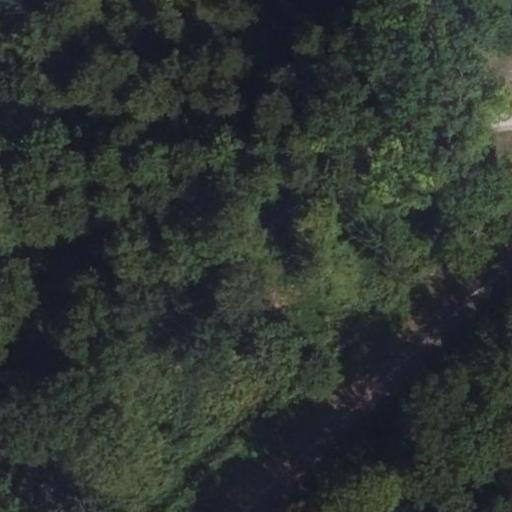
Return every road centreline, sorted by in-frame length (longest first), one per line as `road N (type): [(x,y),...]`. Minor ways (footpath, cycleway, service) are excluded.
road 1 (track): [(0,193),(511,115)]
road 2 (track): [(0,102),(229,511)]
road 3 (tertiary): [(511,263),(246,511)]
